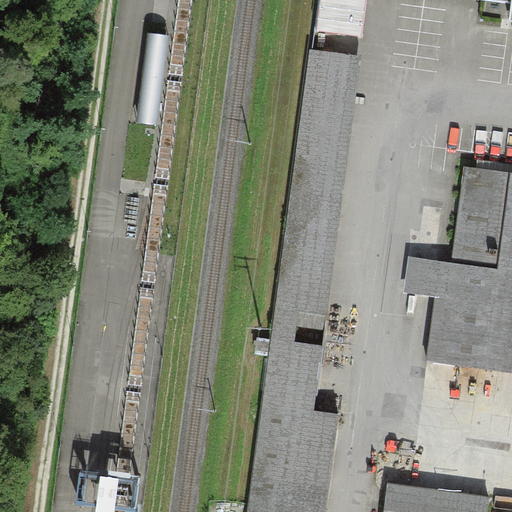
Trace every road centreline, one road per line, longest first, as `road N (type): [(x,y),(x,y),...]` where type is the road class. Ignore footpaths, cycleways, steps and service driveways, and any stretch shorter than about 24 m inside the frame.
road 1 (track): [(41,511),(115,0)]
road 2 (track): [(89,511),(145,0)]
road 3 (unknown): [(511,507),(442,428),(358,401)]
